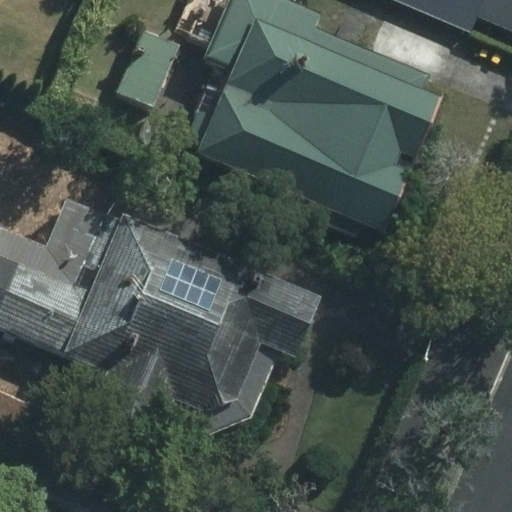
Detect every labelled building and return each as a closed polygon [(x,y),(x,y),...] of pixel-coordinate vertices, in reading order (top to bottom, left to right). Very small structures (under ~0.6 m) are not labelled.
[(305,25),(244,0),(227,0),(200,66),(225,77),(204,125),(192,121),(172,166),(348,242),(354,227),(368,234),(422,109),(403,100),(409,86),(298,38),(305,25)] [(511,0),(391,0),(469,31),(471,24),(511,41),(511,0)] [(395,22),(381,52),(435,75),(448,46),(395,22)] [(172,54),(140,40),(114,99),(146,113),(172,54)] [(305,311),(58,210),(40,256),(0,239),(0,338),(98,378),(81,418),(146,444),(153,426),(192,442),(239,424),(264,360),(282,368),(305,311)]
